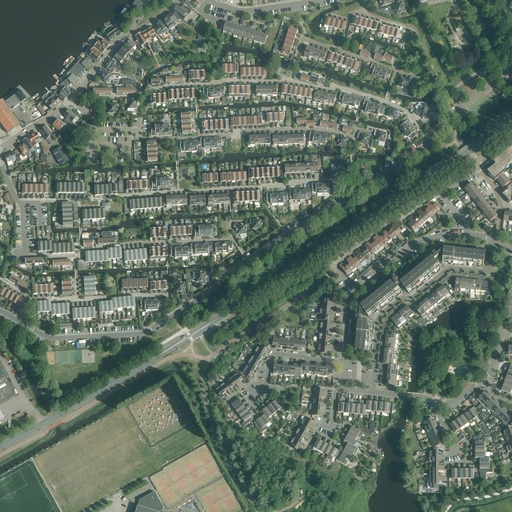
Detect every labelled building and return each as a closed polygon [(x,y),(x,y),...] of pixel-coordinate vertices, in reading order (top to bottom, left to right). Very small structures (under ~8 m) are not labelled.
[(134,6),(139,9),(142,5),(135,0),(132,4),(134,6)] [(393,6),(396,15),(406,12),(401,0),(396,2),(397,4),(393,6)] [(174,12),(173,14),(174,15),(179,18),(183,21),(186,16),(185,15),(186,12),(189,14),(192,10),(183,5),(180,8),(176,5),(173,10),(174,12)] [(171,13),(167,17),(174,26),(176,24),(174,22),(176,20),(179,18),(174,15),(173,16),(171,13)] [(351,26),(356,28),(359,18),(360,18),(361,15),(359,14),(358,17),(354,16),(351,26)] [(324,25),(330,27),(332,19),(333,19),(334,16),(332,15),(331,19),(327,17),(324,25)] [(361,29),(362,27),(364,19),(365,19),(366,16),(364,16),(363,19),(360,18),(359,18),(356,28),(361,29)] [(174,26),(167,17),(162,20),(169,29),(174,26)] [(330,27),(335,28),(337,20),(338,20),(338,17),(336,17),(336,20),(333,19),(332,19),(330,27)] [(362,27),(367,28),(369,20),(370,21),(371,18),(368,17),(368,20),(365,19),(364,19),(362,27)] [(335,28),(339,29),(342,21),(343,22),(343,19),(341,18),(341,21),(338,20),(337,20),(335,28)] [(367,28),(371,30),(374,22),(375,22),(375,19),(373,18),(373,21),(370,21),(369,20),(367,28)] [(342,21),(339,29),(345,31),(347,23),(348,20),(346,19),(345,22),(343,22),(342,21)] [(167,30),(166,28),(160,20),(155,25),(157,28),(155,30),(159,36),(162,34),(167,30)] [(374,22),(371,30),(377,31),(379,23),(380,23),(380,20),(378,20),(377,23),(375,22),(374,22)] [(229,33),(231,24),(226,22),(223,31),(229,33)] [(379,33),(384,35),(386,27),(387,27),(388,24),(386,23),(385,26),(381,25),(379,33)] [(384,35),(389,36),(391,28),(392,28),(393,25),(391,25),(390,28),(387,27),(386,27),(384,35)] [(389,36),(394,37),(396,29),(397,29),(398,26),(396,26),(395,29),(392,28),(391,28),(389,36)] [(146,30),(152,39),(156,36),(155,34),(151,27),(150,27),(149,28),(148,29),(146,30)] [(396,29),(394,37),(398,38),(398,39),(400,40),(402,36),(400,36),(401,31),(402,31),(403,28),(400,27),(400,30),(397,29),(396,29)] [(111,42),(121,35),(120,34),(119,32),(116,28),(106,36),(111,42)] [(142,33),(141,33),(145,40),(147,42),(150,40),(149,40),(151,39),(146,30),(144,31),(143,31),(142,32),(142,33)] [(145,40),(141,33),(135,36),(137,41),(135,42),(140,51),(143,49),(140,46),(146,42),(145,40)] [(268,36),(262,34),(260,42),(265,44),(268,36)] [(110,44),(104,40),(102,42),(100,40),(101,39),(99,37),(95,42),(97,43),(94,46),(103,53),(107,48),(110,44)] [(127,43),(133,48),(136,52),(138,50),(135,47),(136,45),(130,40),(127,43)] [(126,44),(122,49),(130,56),(134,51),(126,44)] [(304,55),(310,56),(313,48),(314,48),(315,45),(313,44),(312,47),(308,46),(304,55)] [(310,56),(314,58),(317,49),(318,50),(319,47),(317,46),(316,49),(314,48),(313,48),(310,56)] [(90,55),(97,61),(102,54),(94,47),(91,50),(92,50),(90,51),(92,53),(90,55)] [(314,58),(319,60),(322,51),(323,52),(324,48),(322,48),(321,51),(318,50),(317,49),(314,58)] [(122,49),(118,53),(126,60),(130,56),(122,49)] [(322,51),(319,60),(324,62),(327,53),(328,53),(329,50),(327,49),(326,53),(323,52),(322,51)] [(332,64),(332,62),(335,54),(336,55),(337,52),(335,51),(334,54),(330,53),(327,62),(332,64)] [(372,57),(372,56),(373,55),(362,51),(360,56),(368,59),(369,56),(372,57)] [(383,62),(384,60),(383,60),(385,55),(374,51),(373,55),(372,56),(375,57),(374,59),(383,62)] [(126,60),(118,53),(114,58),(120,63),(122,60),(124,62),(126,60)] [(332,62),(337,64),(340,56),(341,56),(342,53),(340,53),(339,56),(336,55),(335,54),(332,62)] [(336,66),(341,68),(345,58),(346,58),(347,55),(345,54),(344,57),(341,56),(340,56),(337,64),(336,66)] [(383,60),(384,60),(392,63),(393,60),(395,61),(396,58),(385,54),(385,55),(383,60)] [(341,68),(346,69),(349,60),(350,60),(352,57),(349,56),(348,59),(346,58),(345,58),(341,68)] [(84,62),(81,59),(78,62),(84,67),(87,69),(91,64),(88,62),(90,60),(87,58),(84,62)] [(111,58),(108,63),(115,68),(116,66),(114,65),(116,62),(111,58)] [(346,69),(351,71),(354,61),(355,62),(356,59),(354,58),(353,61),(350,60),(349,60),(346,69)] [(354,61),(351,71),(351,70),(359,73),(362,64),(360,63),(361,60),(359,60),(358,63),(355,62),(354,61)] [(78,62),(69,72),(75,77),(84,67),(78,62)] [(115,68),(108,63),(105,67),(110,71),(112,68),(114,70),(115,68)] [(373,76),(379,78),(382,68),(373,64),(370,72),(374,73),(373,76)] [(382,68),(379,78),(385,80),(385,77),(389,79),(392,71),(382,68)] [(99,73),(101,75),(100,78),(106,83),(111,76),(103,69),(99,73)] [(204,71),(199,71),(199,79),(198,79),(198,83),(200,83),(200,79),(205,79),(204,77),(206,77),(206,74),(206,70),(204,70),(204,71)] [(67,80),(73,85),(77,80),(75,77),(69,72),(67,75),(70,78),(67,80)] [(180,74),(174,75),(175,82),(184,82),(183,79),(186,79),(186,76),(180,77),(180,74)] [(301,80),(309,82),(311,77),(299,74),(298,77),(301,78),(301,80)] [(311,77),(309,82),(318,85),(318,82),(321,83),(322,80),(318,79),(319,76),(311,74),(311,77)] [(163,77),(163,79),(163,80),(166,80),(166,83),(175,82),(174,75),(169,75),(170,77),(163,77)] [(400,77),(397,86),(406,89),(410,78),(406,76),(405,78),(400,77)] [(61,84),(63,86),(60,90),(67,97),(71,93),(67,88),(68,87),(63,82),(61,84)] [(282,94),(287,95),(288,86),(289,87),(290,83),(288,83),(287,86),(283,86),(282,94)] [(292,97),(292,95),(293,87),(294,87),(295,84),(293,84),(292,87),(289,87),(288,86),(287,95),(286,97),(292,97)] [(114,85),(114,89),(114,92),(117,92),(117,94),(125,94),(125,89),(117,89),(117,85),(114,85)] [(215,98),(214,87),(204,88),(204,96),(208,96),(208,98),(215,98)] [(224,87),(214,87),(215,98),(221,98),(221,95),(225,95),(224,87)] [(308,90),(307,98),(307,100),(312,101),(313,91),(314,91),(315,88),(313,87),(312,90),(309,90),(308,90)] [(313,102),(319,103),(321,92),(322,92),(323,89),(321,89),(320,92),(316,91),(313,102)] [(58,92),(56,90),(54,93),(57,96),(58,96),(63,101),(67,97),(60,90),(58,92)] [(324,104),(324,102),(326,93),(327,94),(328,91),(326,90),(325,93),(322,92),(321,92),(319,103),(324,104)] [(11,111),(26,99),(20,91),(5,102),(11,111)] [(324,102),(329,104),(331,95),(332,95),(333,92),(331,91),(330,94),(327,94),(326,93),(324,102)] [(155,95),(156,95),(156,92),(154,92),(154,95),(150,95),(150,100),(148,100),(148,104),(156,104),(155,95)] [(331,95),(329,104),(334,105),(336,96),(337,96),(338,93),(336,93),(335,96),(332,95),(331,95)] [(342,104),(349,106),(351,95),(342,93),(339,100),(343,101),(342,104)] [(351,95),(349,106),(355,107),(355,105),(359,106),(361,98),(351,95)] [(55,96),(47,104),(52,110),(61,102),(55,96)] [(0,101),(0,122),(7,133),(20,124),(2,99),(0,101)] [(125,99),(125,104),(127,104),(127,109),(137,109),(137,99),(125,99)] [(107,103),(108,113),(117,113),(117,101),(112,101),(112,103),(107,103)] [(366,112),(372,114),(375,104),(365,101),(363,109),(367,110),(366,112)] [(375,104),(372,114),(378,116),(379,113),(383,114),(385,106),(375,104)] [(431,113),(425,105),(415,112),(418,116),(420,114),(423,118),(431,113)] [(391,107),(387,116),(397,120),(398,115),(401,116),(403,111),(391,107)] [(69,125),(72,127),(75,123),(73,121),(77,117),(69,109),(64,115),(68,119),(65,122),(69,125)] [(257,115),(257,117),(257,125),(256,125),(256,128),(259,128),(258,125),(265,125),(265,121),(262,121),(262,117),(262,114),(257,115)] [(315,124),(318,124),(318,121),(319,117),(316,117),(317,121),(306,121),(306,124),(306,127),(315,126),(315,124)] [(320,127),(329,129),(330,123),(323,122),(323,117),(320,117),(319,117),(318,121),(318,124),(318,127),(320,127)] [(83,128),(85,120),(79,118),(77,127),(83,128)] [(401,127),(405,132),(413,126),(407,118),(401,122),(403,126),(401,127)] [(67,127),(58,119),(55,123),(53,123),(53,125),(52,125),(59,131),(61,128),(64,130),(67,127)] [(209,131),(208,122),(208,120),(206,119),(205,120),(204,121),(203,122),(201,122),(201,127),(203,126),(203,131),(202,131),(203,134),(205,134),(205,131),(208,131),(209,131)] [(341,126),(341,129),(343,129),(343,132),(352,134),(353,128),(353,129),(355,122),(351,121),(349,127),(341,126)] [(162,135),(161,125),(155,125),(155,128),(151,128),(152,136),(162,135)] [(168,125),(161,125),(162,135),(172,135),(172,127),(168,127),(168,125)] [(52,135),(46,126),(39,131),(46,139),(52,135)] [(63,131),(70,137),(72,135),(73,137),(76,134),(74,132),(68,126),(67,127),(64,130),(63,131)] [(413,126),(405,132),(408,137),(410,136),(413,139),(419,134),(413,126)] [(375,141),(385,143),(387,133),(375,131),(374,135),(376,136),(375,141)] [(255,136),(256,136),(256,132),(254,132),(254,136),(250,136),(250,140),(248,140),(248,146),(251,146),(250,145),(255,145),(255,136)] [(313,143),(320,144),(321,133),(311,132),(310,140),(314,140),(313,143)] [(38,140),(40,139),(36,133),(28,138),(32,144),(32,143),(34,146),(38,143),(37,142),(38,141),(38,140)] [(321,133),(320,144),(326,144),(326,142),(330,142),(331,134),(321,133)] [(359,143),(363,144),(368,145),(370,136),(358,133),(357,138),(360,138),(359,143)] [(340,136),(338,144),(338,145),(347,148),(348,143),(351,143),(352,138),(340,136)] [(221,137),(211,138),(212,149),(218,148),(218,146),(222,145),(221,137)] [(34,150),(27,138),(22,141),(27,148),(29,147),(32,152),(34,150)] [(201,138),(201,140),(201,146),(205,146),(205,149),(212,149),(211,138),(201,138)] [(201,140),(191,141),(191,152),(198,151),(198,149),(201,148),(201,146),(201,140)] [(191,152),(191,141),(181,141),(181,152),(191,152)] [(20,150),(23,154),(24,157),(28,154),(28,153),(27,151),(23,145),(21,146),(20,146),(20,147),(19,148),(20,150)] [(511,146),(503,154),(510,162),(511,160),(511,146)] [(52,152),(60,165),(69,160),(61,147),(52,152)] [(4,156),(7,162),(16,159),(14,152),(10,153),(11,154),(4,156)] [(503,154),(493,161),(496,164),(501,170),(510,162),(503,154)] [(315,163),(310,163),(310,173),(309,173),(309,176),(312,176),(311,173),(316,172),(315,169),(318,169),(318,163),(315,163)] [(332,171),(335,171),(335,175),(340,174),(340,177),(345,177),(344,164),(332,165),(332,171)] [(497,179),(504,174),(504,173),(501,170),(496,164),(487,171),(495,180),(495,181),(497,179)] [(497,179),(500,183),(507,178),(504,174),(497,179)] [(168,177),(162,178),(163,188),(173,188),(172,180),(168,180),(168,177)] [(163,188),(162,178),(156,178),(156,181),(152,181),(152,189),(163,188)] [(507,178),(500,183),(503,188),(510,182),(507,178)] [(142,179),(142,181),(142,189),(141,190),(141,193),(143,193),(143,189),(147,189),(147,184),(149,184),(149,180),(147,180),(147,179),(142,179)] [(333,182),(323,183),(323,193),(329,193),(329,190),(333,190),(333,182)] [(323,193),(323,183),(313,183),(313,191),(317,191),(317,194),(323,193)] [(465,189),(468,193),(477,185),(474,187),(472,183),(465,189)] [(468,193),(471,197),(481,189),(480,189),(478,190),(476,188),(478,186),(477,185),(468,193)] [(503,194),(507,198),(511,193),(511,191),(510,188),(508,186),(503,190),(505,192),(503,194)] [(301,200),(300,189),(290,190),(291,200),(297,200),(297,203),(301,203),(301,200)] [(310,189),(300,189),(301,200),(307,200),(307,197),(311,197),(310,189)] [(471,197),(474,201),(484,193),(483,193),(481,194),(479,192),(481,190),(481,189),(471,197)] [(238,193),(240,193),(239,190),(237,190),(237,193),(232,193),(232,200),(234,200),(234,204),(239,204),(238,193)] [(6,202),(9,201),(11,205),(15,203),(10,192),(3,195),(6,202)] [(288,192),(277,193),(278,204),(284,203),(284,201),(288,200),(288,192)] [(171,196),(172,196),(172,193),(170,193),(170,196),(166,196),(166,200),(163,200),(164,206),(171,205),(171,196)] [(278,204),(277,193),(267,194),(268,202),(272,201),(272,204),(278,204)] [(474,201),(478,205),(487,197),(486,197),(484,198),(482,196),(484,194),(484,193),(474,201)] [(478,205),(481,209),(490,201),(487,202),(485,200),(488,198),(487,197),(478,205)] [(430,201),(428,203),(436,213),(440,209),(435,202),(433,205),(430,201)] [(481,209),(484,213),(493,205),(490,206),(488,204),(491,202),(490,201),(481,209)] [(428,208),(426,210),(431,216),(436,213),(428,203),(426,205),(428,208)] [(484,213),(487,217),(497,209),(496,208),(494,210),(492,208),(494,206),(493,205),(484,213)] [(421,209),(419,210),(427,220),(431,216),(426,210),(424,212),(421,209)] [(497,209),(487,217),(490,221),(494,218),(498,215),(495,212),(497,210),(497,209)] [(419,215),(417,217),(422,224),(427,220),(419,210),(417,212),(419,215)] [(412,216),(410,218),(418,227),(422,224),(417,217),(415,219),(412,216)] [(418,227),(410,218),(408,219),(411,222),(408,224),(414,231),(418,227)] [(249,219),(250,224),(252,224),(252,229),(262,228),(262,219),(249,219)] [(396,222),(394,224),(401,232),(405,228),(400,221),(397,224),(396,222)] [(211,226),(205,226),(205,237),(216,236),(215,232),(217,232),(217,223),(213,223),(213,225),(211,225),(211,226)] [(237,235),(240,235),(240,237),(241,238),(246,237),(247,236),(246,234),(247,234),(246,224),(234,225),(234,230),(236,230),(237,235)] [(393,227),(391,229),(396,235),(401,232),(394,224),(392,226),(393,227)] [(205,237),(205,226),(199,226),(199,229),(195,229),(195,237),(205,237)] [(387,229),(385,231),(392,239),(396,235),(391,229),(389,231),(387,229)] [(384,234),(382,236),(387,243),(392,239),(385,231),(383,233),(384,234)] [(377,235),(375,237),(383,246),(387,243),(382,236),(380,238),(377,235)] [(375,241),(373,243),(379,250),(383,246),(375,237),(373,238),(375,241)] [(222,242),(211,243),(212,251),(216,251),(216,253),(222,253),(222,242)] [(232,242),(222,242),(222,253),(228,253),(228,250),(232,250),(232,242)] [(368,242),(366,244),(374,253),(379,250),(373,243),(371,245),(368,242)] [(211,243),(201,244),(202,254),(208,254),(208,251),(212,251),(211,243)] [(191,244),(191,246),(192,252),(195,252),(196,254),(202,254),(201,244),(191,244)] [(367,249),(364,251),(370,257),(374,253),(366,244),(364,246),(367,249)] [(191,246),(181,247),(182,257),(188,257),(188,254),(192,254),(192,252),(191,246)] [(182,257),(181,247),(171,247),(171,255),(175,255),(175,257),(182,257)] [(443,258),(484,262),(485,252),(444,247),(443,258)] [(360,249),(357,251),(365,261),(370,257),(364,251),(362,252),(360,249)] [(358,256),(355,258),(361,264),(365,261),(357,251),(355,253),(358,256)] [(400,282),(406,290),(407,290),(439,264),(435,259),(438,256),(435,251),(431,254),(432,256),(400,282)] [(351,257),(348,258),(356,268),(361,264),(355,258),(353,260),(351,257)] [(349,263),(347,265),(352,272),(356,268),(348,258),(347,260),(349,263)] [(86,263),(86,260),(78,260),(79,270),(86,270),(86,263)] [(352,272),(347,265),(344,267),(342,264),(340,266),(347,275),(352,272)] [(196,279),(196,282),(201,282),(201,284),(206,284),(205,272),(193,273),(193,279),(196,279)] [(9,280),(17,284),(20,279),(19,279),(21,277),(17,275),(16,277),(10,274),(8,276),(11,278),(9,280)] [(395,275),(392,277),(391,278),(392,280),(360,306),(367,314),(399,288),(397,285),(398,284),(396,282),(399,279),(395,275)] [(20,279),(17,284),(25,289),(26,286),(29,288),(30,285),(20,279)] [(175,283),(175,293),(180,292),(181,295),(185,294),(185,282),(175,283)] [(443,285),(438,288),(446,298),(450,294),(443,285)] [(0,290),(0,295),(3,297),(7,289),(8,290),(9,287),(7,286),(6,289),(2,287),(0,290)] [(438,288),(434,291),(442,301),(446,298),(438,288)] [(3,297),(7,299),(11,292),(12,293),(14,290),(12,289),(10,291),(8,290),(7,289),(3,297)] [(7,299),(11,302),(16,295),(18,292),(16,291),(15,294),(12,293),(11,292),(7,299)] [(434,291),(430,295),(438,304),(442,301),(434,291)] [(11,302),(16,304),(20,297),(21,298),(22,295),(21,294),(19,297),(16,295),(11,302)] [(430,295),(426,298),(434,308),(438,304),(430,295)] [(16,304),(20,306),(24,299),(24,300),(25,300),(27,297),(25,296),(23,299),(21,298),(20,297),(16,304)] [(426,298),(423,301),(431,311),(434,308),(426,298)] [(151,310),(151,299),(141,300),(141,308),(145,308),(145,310),(151,310)] [(161,299),(151,299),(151,310),(158,310),(158,307),(161,307),(161,299)] [(423,301),(419,304),(427,314),(431,311),(423,301)] [(427,314),(419,304),(414,308),(422,317),(427,314)] [(407,305),(402,309),(410,318),(414,315),(407,305)] [(402,309),(398,312),(406,322),(410,318),(402,309)] [(398,312),(395,315),(402,325),(406,322),(398,312)] [(355,351),(365,352),(368,321),(362,321),(362,316),(356,315),(356,318),(358,318),(355,351)] [(402,325),(395,315),(390,318),(398,328),(402,325)] [(276,348),(278,349),(280,337),(274,337),(273,343),(271,342),(270,345),(276,346),(276,348)] [(259,345),(257,350),(267,355),(268,353),(265,352),(268,347),(266,345),(265,348),(259,345)] [(257,350),(254,354),(262,358),(263,356),(265,357),(267,355),(257,350)] [(254,354),(251,359),(261,364),(262,362),(260,361),(262,358),(254,354)] [(251,359),(249,364),(256,368),(258,365),(260,367),(261,364),(251,359)] [(0,401),(1,403),(16,395),(7,377),(9,376),(0,360),(0,401)] [(274,373),(279,374),(280,365),(277,365),(277,362),(275,362),(274,365),(272,365),(271,367),(274,367),(274,373)] [(249,364),(246,368),(256,374),(257,372),(255,370),(256,368),(249,364)] [(256,374),(246,368),(243,373),(251,378),(252,375),(255,376),(256,374)] [(237,373),(233,376),(241,387),(243,386),(240,381),(243,379),(237,373)] [(233,376),(228,379),(234,386),(236,384),(239,389),(241,387),(233,376)] [(228,379),(224,383),(233,394),(235,392),(231,388),(234,386),(228,379)] [(504,383),(503,385),(511,388),(511,383),(501,379),(500,381),(504,383)] [(224,383),(220,386),(225,393),(227,391),(231,395),(233,394),(224,383)] [(511,388),(503,385),(501,391),(507,393),(506,395),(509,397),(511,388)] [(225,393),(220,386),(215,389),(216,390),(214,392),(218,398),(221,396),(222,398),(224,397),(223,395),(225,393)] [(478,398),(482,402),(490,394),(488,393),(486,394),(482,390),(481,389),(479,390),(481,392),(480,392),(482,394),(478,398)] [(481,404),(484,408),(492,400),(490,398),(492,396),(490,394),(482,402),(481,404)] [(230,402),(235,409),(242,403),(239,399),(234,402),(232,400),(230,402)] [(235,409),(238,413),(246,407),(244,405),(248,403),(246,400),(242,403),(235,409)] [(488,411),(490,410),(498,402),(496,400),(494,402),(492,400),(484,408),(488,411)] [(269,406),(266,408),(272,415),(276,412),(271,404),(268,401),(266,402),(269,406)] [(275,401),(271,404),(276,412),(283,407),(281,404),(279,406),(275,401)] [(490,410),(493,414),(500,408),(498,406),(500,404),(498,402),(490,410)] [(391,403),(383,403),(382,412),(388,413),(388,406),(391,407),(391,403)] [(264,409),(262,411),(268,418),(272,415),(266,408),(264,404),(261,406),(264,409)] [(238,413),(241,418),(249,412),(247,410),(251,407),(249,405),(246,407),(238,413)] [(467,407),(465,408),(473,420),(478,416),(474,411),(476,410),(474,407),(470,410),(467,407)] [(465,413),(463,415),(469,423),(473,420),(465,408),(463,410),(465,413)] [(493,414),(497,418),(505,410),(504,408),(502,410),(500,408),(493,414)] [(497,418),(501,422),(507,415),(505,413),(507,411),(505,410),(497,418)] [(263,416),(261,418),(266,425),(271,422),(268,418),(262,411),(260,412),(263,416)] [(249,412),(241,418),(245,422),(250,418),(251,420),(254,418),(249,412)] [(458,413),(456,414),(464,426),(469,423),(463,415),(461,416),(458,413)] [(457,420),(454,421),(460,429),(464,426),(456,414),(454,416),(457,420)] [(507,415),(501,422),(505,426),(511,418),(511,416),(509,417),(507,415)] [(423,422),(425,427),(436,423),(435,421),(432,422),(430,416),(427,417),(428,420),(423,422)] [(305,417),(303,422),(315,429),(316,427),(312,424),(313,421),(305,417)] [(266,425),(261,418),(254,423),(256,425),(258,424),(262,429),(266,425)] [(460,429),(454,421),(450,425),(453,430),(451,431),(453,434),(460,429)] [(303,422),(300,427),(308,431),(309,428),(314,431),(315,429),(303,422)] [(425,427),(427,432),(435,429),(434,426),(437,425),(436,423),(425,427)] [(352,426),(350,431),(358,436),(362,429),(359,427),(358,429),(352,426)] [(486,426),(483,428),(489,435),(492,433),(486,426)] [(300,427),(298,431),(310,438),(311,436),(306,433),(308,431),(300,427)] [(503,431),(505,436),(511,433),(511,430),(511,431),(511,428),(503,431)] [(348,434),(347,436),(355,441),(358,436),(350,431),(346,429),(344,431),(348,434)] [(427,432),(430,437),(440,433),(439,430),(437,432),(435,429),(427,432)] [(298,431),(295,436),(302,440),(304,438),(309,440),(310,438),(298,431)] [(430,437),(432,442),(440,439),(439,436),(441,435),(440,433),(430,437)] [(346,438),(344,441),(353,445),(355,441),(347,436),(343,434),(342,436),(346,438)] [(295,436),(292,441),(305,448),(306,446),(301,443),(302,440),(295,436)] [(319,450),(323,453),(328,444),(326,443),(328,439),(326,438),(323,442),(319,450)] [(311,446),(319,450),(323,442),(318,439),(315,444),(313,443),(311,446)] [(440,439),(432,442),(434,447),(444,443),(443,440),(441,441),(440,439)] [(475,441),(475,447),(485,447),(485,439),(481,439),(481,441),(475,441)] [(323,453),(328,455),(333,447),(330,446),(333,442),(330,440),(328,444),(323,453)] [(305,448),(292,441),(290,446),(297,450),(299,447),(304,450),(305,448)] [(346,448),(354,452),(357,454),(360,449),(353,445),(344,441),(343,443),(347,445),(346,448)] [(333,447),(328,455),(333,458),(336,453),(338,454),(340,451),(333,447)] [(354,452),(346,448),(342,455),(345,456),(346,454),(351,457),(354,452)] [(489,463),(480,463),(480,472),(481,472),(481,481),(486,481),(486,473),(487,473),(487,472),(492,472),(492,463),(489,463)] [(457,479),(457,469),(452,469),(452,475),(449,475),(449,479),(457,479)] [(477,469),(468,469),(468,479),(474,479),(474,472),(477,472),(477,469)] [(158,500),(154,491),(145,496),(146,497),(138,501),(137,506),(134,511),(160,511),(161,508),(157,500),(158,500)]
